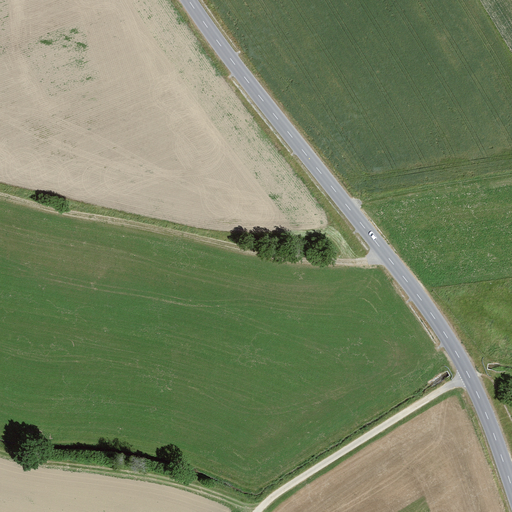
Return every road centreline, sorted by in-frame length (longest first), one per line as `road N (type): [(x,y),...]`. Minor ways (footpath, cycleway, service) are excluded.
road 1 (tertiary): [(191,0),(419,295),(469,376)]
road 2 (unclassified): [(255,511),(469,376)]
